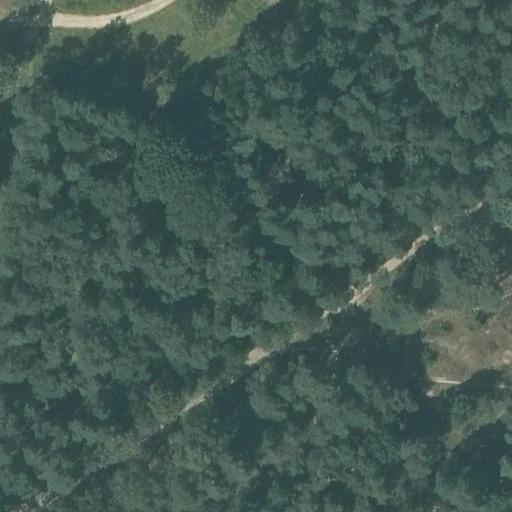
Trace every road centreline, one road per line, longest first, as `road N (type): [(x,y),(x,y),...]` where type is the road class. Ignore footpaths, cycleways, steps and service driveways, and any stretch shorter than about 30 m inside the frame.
road 1 (track): [(22,511),(308,330)]
road 2 (track): [(511,197),(308,330)]
road 3 (track): [(308,330),(390,330),(477,313),(511,296)]
